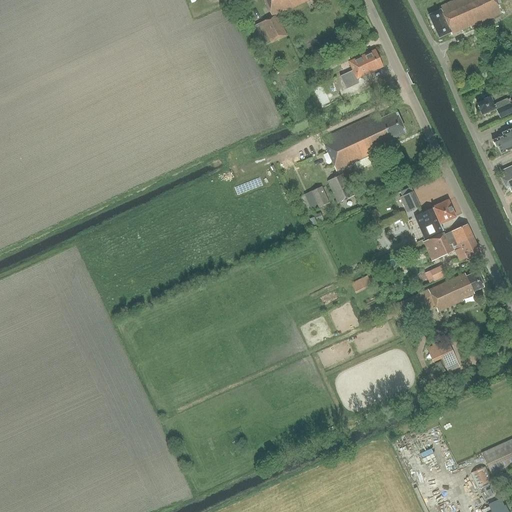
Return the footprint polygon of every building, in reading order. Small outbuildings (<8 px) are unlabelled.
[(264,0),(273,17),(278,15),(310,0),(264,0)] [(453,0),(440,6),(442,10),(429,16),(439,38),(451,33),(452,36),(471,27),(471,29),(501,14),(494,0),(453,0)] [(278,15),(273,17),(251,28),(260,48),(288,35),(278,15)] [(375,50),(349,63),(352,71),(379,59),(375,50)] [(341,65),(349,61),(345,54),(337,58),(326,63),(330,70),(341,65)] [(383,68),(379,59),(352,71),(341,77),(347,89),(355,85),(353,81),(356,79),(356,80),(383,68)] [(494,104),(490,97),(477,103),(478,105),(477,107),(478,109),(480,109),(482,116),(511,102),(510,98),(507,99),(494,104)] [(511,113),(511,110),(510,105),(497,111),(500,119),(511,113)] [(396,113),(381,120),(379,114),(324,142),(337,172),(385,150),(384,149),(392,145),(391,140),(405,133),(396,113)] [(511,128),(501,133),(502,135),(491,140),(494,147),(496,146),(500,154),(511,148),(511,128)] [(511,166),(501,172),(504,178),(502,179),(506,189),(509,188),(511,192),(511,191),(511,166)] [(344,174),(328,182),(338,203),(354,196),(344,174)] [(322,187),(311,192),(318,206),(328,200),(322,187)] [(420,206),(413,191),(400,198),(407,212),(420,206)] [(443,231),(440,224),(455,218),(448,202),(415,217),(424,240),(443,231)] [(324,220),(320,213),(315,216),(318,223),(324,220)] [(317,224),(314,218),(308,220),(311,227),(317,224)] [(429,240),(431,246),(442,241),(444,246),(448,245),(450,249),(473,238),(467,225),(445,235),(444,233),(429,240)] [(426,248),(428,251),(432,261),(454,251),(459,261),(466,258),(467,260),(480,254),(473,238),(450,249),(448,245),(444,246),(442,241),(431,246),(426,248)] [(446,276),(443,268),(431,273),(434,281),(446,276)] [(475,295),(474,292),(484,288),(477,271),(466,276),(465,274),(428,290),(408,299),(416,315),(435,306),(439,313),(463,302),(462,300),(475,295)] [(352,281),(355,291),(373,286),(370,276),(352,281)] [(442,361),(446,372),(457,368),(453,357),(442,361)] [(440,362),(435,364),(439,373),(445,371),(440,362)] [(511,439),(481,453),(483,458),(491,476),(511,466),(511,439)] [(503,483),(500,475),(493,478),(496,485),(503,483)] [(491,511),(508,511),(505,506),(504,507),(501,499),(489,505),(492,504),(495,511),(491,511)]
